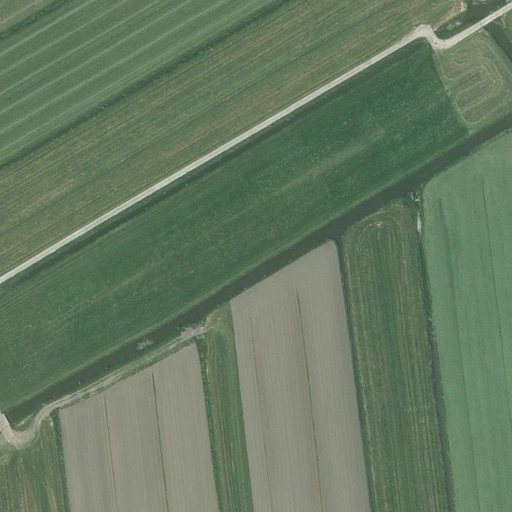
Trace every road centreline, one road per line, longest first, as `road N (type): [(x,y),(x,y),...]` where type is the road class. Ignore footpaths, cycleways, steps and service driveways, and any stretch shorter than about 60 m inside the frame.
road 1 (track): [(0,282),(424,31),(439,49),(511,6)]
road 2 (track): [(202,329),(50,405),(30,435),(11,439),(0,421)]
